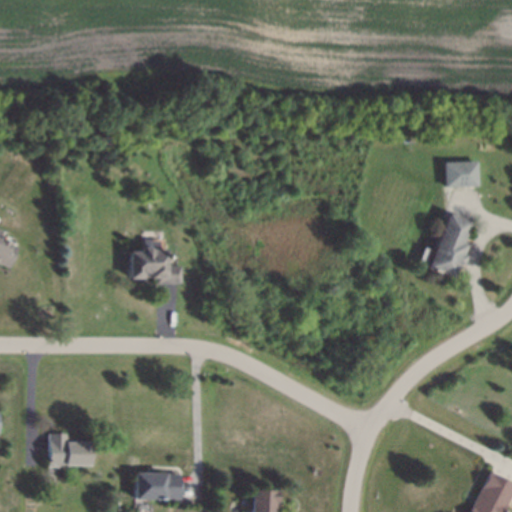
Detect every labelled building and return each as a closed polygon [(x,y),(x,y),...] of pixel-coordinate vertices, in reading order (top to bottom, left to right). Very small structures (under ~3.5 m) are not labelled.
[(444,187),(477,186),(476,160),(443,161),(444,187)] [(432,250),(422,247),(416,265),(453,278),(465,245),(461,243),(468,221),(445,213),(432,250)] [(0,264),(7,268),(16,246),(0,239),(0,233),(1,230),(0,229),(0,264)] [(180,283),(180,265),(166,265),(166,247),(161,247),(161,239),(141,239),(141,251),(128,251),(128,278),(155,278),(155,283),(180,283)] [(89,466),(90,441),(66,441),(67,433),(48,433),(48,465),(89,466)] [(134,499),(180,499),(181,473),(134,472),(134,499)] [(511,484),(488,473),(467,511),(503,511),(511,496),(511,484)] [(249,511),(275,511),(276,489),(251,489),(249,511)]
